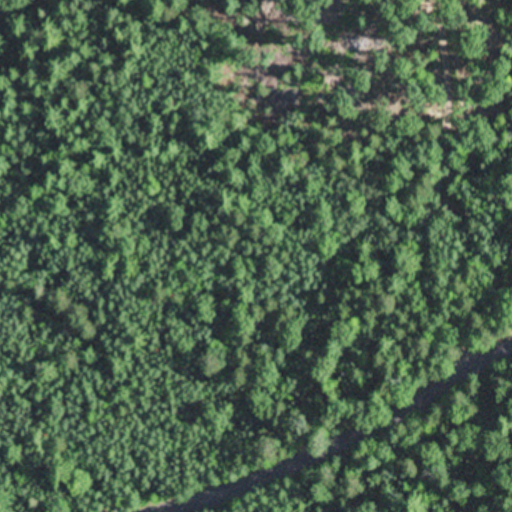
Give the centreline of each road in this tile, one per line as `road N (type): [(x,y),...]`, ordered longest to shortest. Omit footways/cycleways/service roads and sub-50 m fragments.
road 1 (residential): [(458,378),(408,284),(430,60),(401,0)]
road 2 (residential): [(161,511),(367,432),(511,343)]
